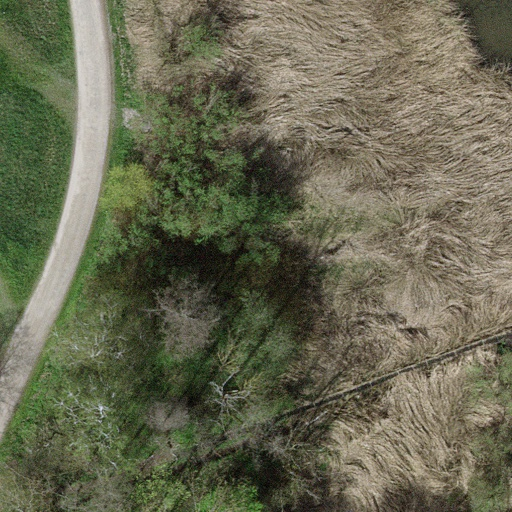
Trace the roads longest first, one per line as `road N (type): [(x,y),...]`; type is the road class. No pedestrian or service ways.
road 1 (track): [(81,0),(95,152),(71,264),(0,421)]
road 2 (track): [(95,152),(0,48)]
